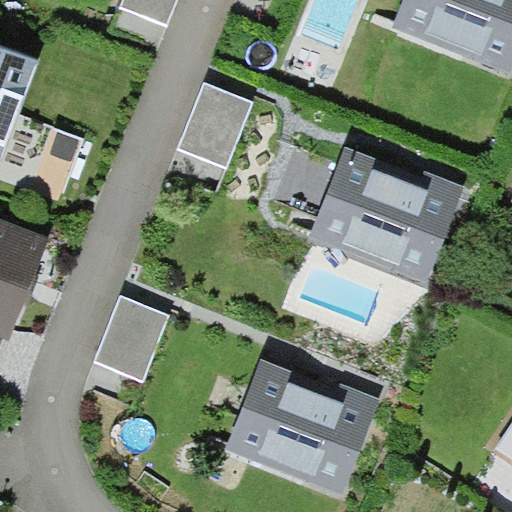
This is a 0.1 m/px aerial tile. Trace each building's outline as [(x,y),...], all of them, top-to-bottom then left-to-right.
[(123,0),(121,5),(162,21),(170,0),(123,0)] [(511,0),(386,0),(377,28),(502,70),(511,39),(511,0)] [(257,103),(202,78),(168,153),(222,178),(257,103)] [(341,126),(302,242),(418,281),(457,165),(341,126)] [(39,236),(0,221),(0,337),(2,338),(39,236)] [(81,365),(136,391),(175,309),(120,283),(81,365)] [(264,354),(230,450),(337,488),(371,392),(264,354)]
